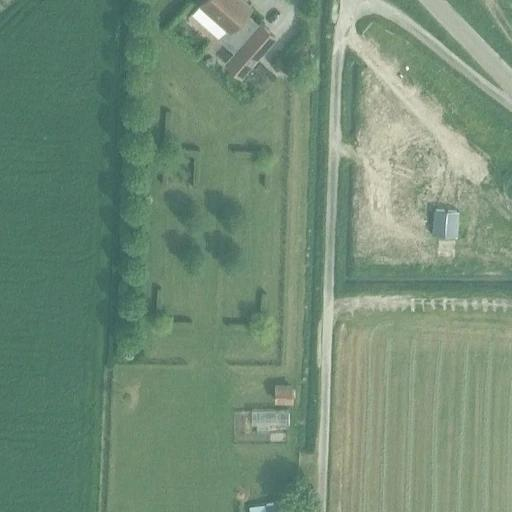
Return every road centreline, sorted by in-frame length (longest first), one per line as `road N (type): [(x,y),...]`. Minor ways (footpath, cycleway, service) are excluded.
road 1 (unclassified): [(320,511),(337,48),(352,0)]
road 2 (unclassified): [(511,106),(392,14),(360,0)]
